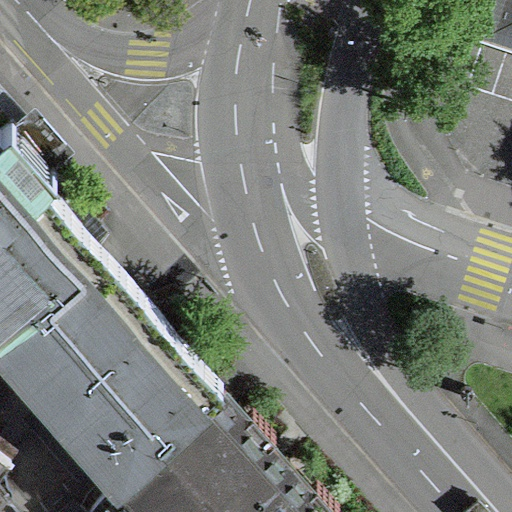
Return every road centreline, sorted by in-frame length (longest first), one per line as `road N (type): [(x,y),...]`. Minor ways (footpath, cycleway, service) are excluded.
road 1 (residential): [(43,36),(101,127),(223,257),(290,305)]
road 2 (secondary): [(235,85),(235,128),(258,238),(290,305)]
road 3 (residential): [(240,0),(212,31),(148,56),(110,55),(43,36)]
road 4 (secondary): [(399,409),(357,307),(337,207)]
road 5 (secondary): [(337,207),(332,135),(369,0)]
road 6 (residential): [(511,276),(337,207)]
road 7 (residential): [(235,85),(308,182),(337,207)]
road 8 (secondary): [(290,305),(399,409)]
road 9 (secondary): [(399,409),(491,511)]
